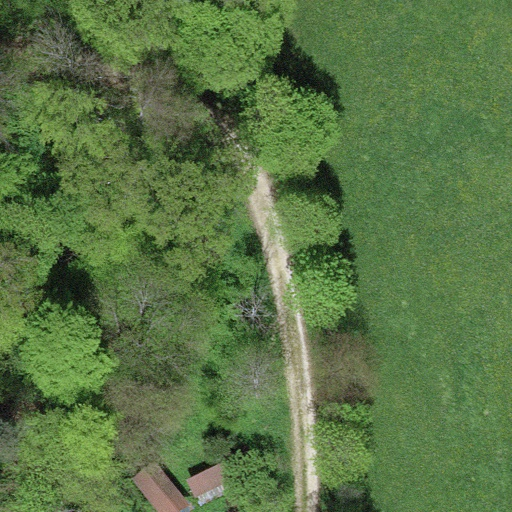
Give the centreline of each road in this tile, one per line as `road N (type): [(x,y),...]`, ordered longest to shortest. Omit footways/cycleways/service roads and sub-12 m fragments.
road 1 (track): [(0,58),(76,55),(163,72),(245,136),(302,331),(315,511)]
road 2 (track): [(0,325),(72,292),(117,134),(152,70)]
